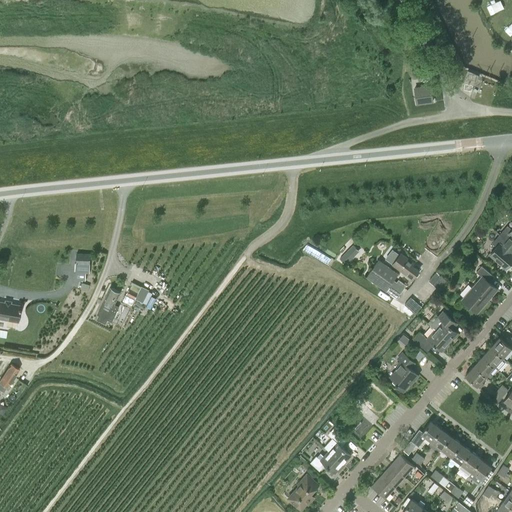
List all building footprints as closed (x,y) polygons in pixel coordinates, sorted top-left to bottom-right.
[(496,21),(511,19),(511,8),(494,10),(496,21)] [(431,86),(415,88),(417,104),(433,101),(431,86)] [(500,235),(511,245),(511,243),(511,229),(511,230),(507,226),(500,235)] [(511,254),(507,250),(511,245),(500,235),(492,243),(497,247),(490,255),(506,269),(511,261),(511,254)] [(471,248),(475,243),(470,239),(466,244),(471,248)] [(351,247),(340,259),(346,265),(357,253),(351,247)] [(392,250),(385,259),(392,264),(412,279),(419,270),(412,265),(414,263),(401,253),(399,255),(392,250)] [(88,272),(90,253),(76,252),(74,270),(88,272)] [(397,275),(391,270),(378,261),(366,277),(397,299),(400,294),(406,285),(398,280),(397,283),(393,280),(397,275)] [(482,277),(463,300),(478,312),(497,290),(490,283),(494,277),(482,267),(477,272),(482,277)] [(428,281),(436,288),(443,280),(435,273),(428,281)] [(81,290),(83,284),(77,282),(75,288),(81,290)] [(131,284),(126,294),(135,299),(142,302),(148,290),(141,286),(140,288),(131,284)] [(99,315),(97,319),(105,323),(107,319),(112,322),(119,307),(114,305),(120,292),(110,287),(103,301),(97,314),(99,315)] [(152,296),(146,307),(151,309),(156,298),(152,296)] [(415,314),(421,306),(410,297),(409,299),(404,304),(415,314)] [(0,302),(0,318),(17,322),(20,306),(10,304),(10,303),(5,302),(5,303),(0,302)] [(430,325),(435,329),(450,343),(457,334),(448,325),(452,320),(443,312),(439,317),(439,316),(430,325)] [(441,352),(450,343),(435,329),(427,338),(419,332),(413,339),(425,350),(432,343),(441,352)] [(403,342),(407,338),(403,334),(399,338),(403,342)] [(503,358),(511,348),(499,338),(490,347),(502,358),(503,358)] [(490,347),(482,357),(494,368),(495,367),(498,370),(506,361),(503,358),(502,358),(490,347)] [(399,367),(391,377),(397,382),(395,384),(403,391),(409,383),(408,382),(415,373),(410,368),(414,362),(403,353),(398,359),(401,361),(397,366),(399,367)] [(474,366),(486,377),(487,375),(490,378),(493,375),(490,372),(494,368),(482,357),(474,366)] [(10,387),(8,386),(19,369),(11,364),(0,380),(0,390),(3,393),(6,389),(8,390),(10,387)] [(484,384),(482,381),(486,377),(474,366),(465,376),(477,386),(478,386),(481,388),(484,384)] [(504,394),(508,389),(502,384),(499,389),(504,394)] [(502,397),(504,394),(499,389),(496,392),(502,397)] [(431,441),(441,429),(430,421),(422,432),(419,430),(410,441),(419,447),(426,437),(431,441)] [(441,449),(451,436),(441,429),(431,441),(441,449)] [(332,438),(324,447),(328,451),(343,464),(351,455),(342,447),(348,440),(338,431),(332,438)] [(452,456),(461,444),(451,436),(441,449),(452,456)] [(462,464),(471,451),(461,444),(452,456),(462,464)] [(335,473),(343,464),(328,451),(320,459),(316,456),(310,462),(320,471),(325,465),(335,473)] [(462,464),(459,468),(469,476),(472,471),(481,459),(471,451),(462,464)] [(416,462),(421,455),(417,452),(412,458),(416,462)] [(400,454),(391,465),(404,476),(414,466),(400,454)] [(420,464),(425,458),(421,455),(416,462),(420,464)] [(469,476),(479,483),(480,481),(485,484),(494,472),(489,469),(492,466),(481,459),(472,471),(469,476)] [(301,465),(307,470),(310,467),(304,462),(301,465)] [(506,472),(509,468),(503,464),(500,468),(506,472)] [(395,487),(404,476),(391,465),(381,475),(395,487)] [(510,475),(506,472),(500,468),(497,472),(507,479),(510,475)] [(431,476),(435,479),(439,473),(435,469),(431,476)] [(300,485),(288,498),(301,509),(310,499),(311,500),(314,497),(310,494),(319,484),(307,473),(298,483),(300,485)] [(439,473),(435,479),(439,482),(444,476),(439,473)] [(395,487),(381,475),(372,486),(385,498),(395,487)] [(434,483),(428,491),(432,494),(434,491),(438,486),(434,483)] [(450,491),(455,495),(459,488),(455,485),(450,491)] [(488,485),(486,489),(492,493),(495,489),(488,485)] [(459,488),(455,495),(458,497),(463,491),(459,488)] [(492,493),(486,489),(483,493),(489,498),(492,494),(492,493)] [(511,506),(511,491),(510,491),(503,501),(511,506)] [(448,493),(443,499),(448,502),(452,497),(448,493)] [(406,507),(402,511),(418,511),(423,507),(425,503),(420,500),(418,503),(412,499),(411,499),(408,497),(402,504),(406,507)] [(495,511),(511,511),(511,506),(503,501),(496,511),(495,511)]
